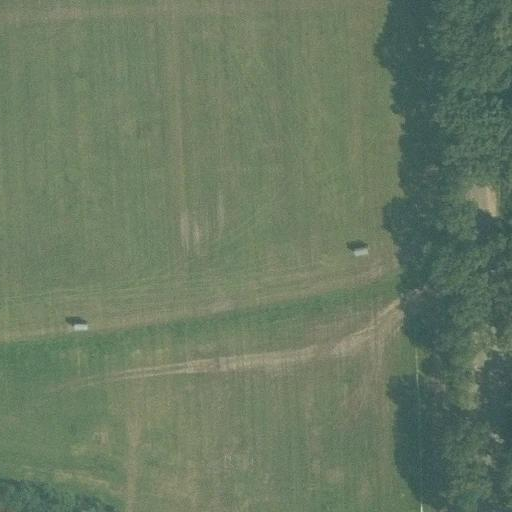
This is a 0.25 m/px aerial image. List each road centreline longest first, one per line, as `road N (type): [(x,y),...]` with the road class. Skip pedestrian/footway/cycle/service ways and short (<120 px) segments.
road 1 (unclassified): [(482,346),(473,0)]
road 2 (unclassified): [(489,511),(482,346)]
